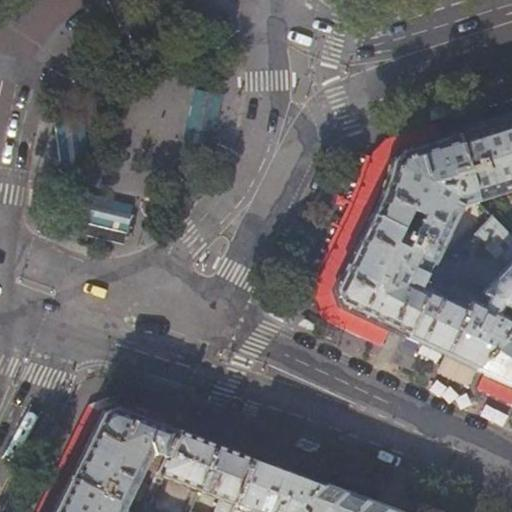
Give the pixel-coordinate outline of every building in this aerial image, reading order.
[(133,60),(178,53),(174,26),(129,32),(133,60)] [(222,96),(193,89),(180,150),(209,156),(222,96)] [(60,165),(87,161),(82,116),(54,120),(60,165)] [(511,116),(493,123),(455,135),(477,202),(511,191),(511,116)] [(400,152),(389,163),(380,190),(371,216),(440,251),(462,206),(477,202),(455,135),(427,144),(400,152)] [(352,254),(371,216),(380,190),(389,163),(371,158),(356,204),(317,283),(333,290),(352,254)] [(125,234),(131,207),(73,193),(66,220),(125,234)] [(427,279),(440,251),(371,216),(352,254),(333,290),(339,306),(360,316),(380,325),(389,329),(447,356),(459,362),(475,369),(511,330),(511,237),(491,216),(473,235),(495,257),(497,255),(507,264),(481,294),(481,297),(485,300),(481,307),(462,298),(454,299),(451,304),(416,286),(418,282),(427,279)] [(302,238),(299,238),(296,245),(297,248),(296,250),(299,251),(300,249),(303,248),(306,242),(305,240),(305,237),(303,236),(302,238)] [(381,345),(389,329),(380,325),(360,316),(352,332),(381,345)] [(511,330),(475,369),(483,373),(500,380),(511,386),(511,330)] [(469,383),(475,369),(459,362),(453,375),(469,383)] [(511,386),(500,380),(483,373),(477,386),(511,402),(511,401),(511,386)] [(100,414),(94,425),(82,450),(55,504),(51,511),(140,511),(138,511),(177,431),(162,426),(148,421),(122,410),(114,408),(100,414)] [(224,449),(177,431),(138,511),(140,511),(230,511),(250,459),(224,449)] [(292,475),(250,459),(230,511),(292,511),(321,486),(292,475)] [(375,493),(327,474),(323,486),(364,502),(371,505),(375,493)] [(323,486),(321,486),(292,511),(390,511),(371,505),(364,502),(323,486)]
